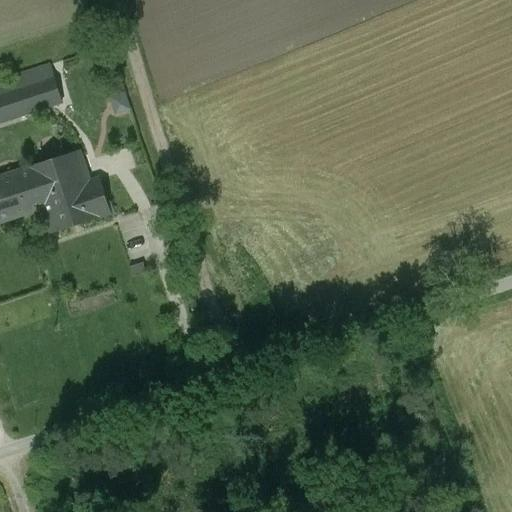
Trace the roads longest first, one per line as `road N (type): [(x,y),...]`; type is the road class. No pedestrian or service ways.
road 1 (unclassified): [(239,371),(114,0)]
road 2 (unclassified): [(511,281),(239,371)]
road 3 (unclassified): [(239,371),(0,454)]
